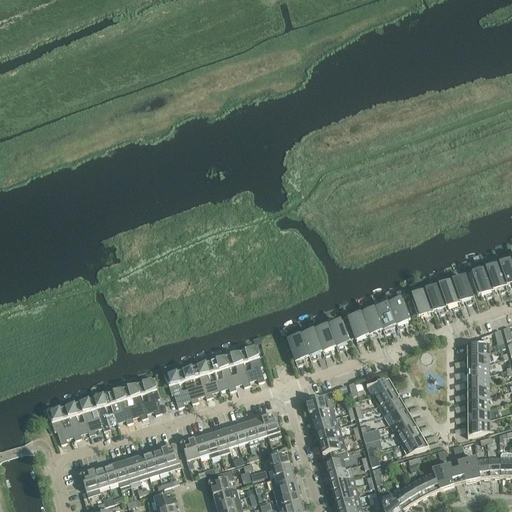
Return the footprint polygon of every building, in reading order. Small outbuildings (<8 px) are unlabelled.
[(511,262),(500,271),(505,287),(506,287),(511,285),(511,287),(511,262)] [(499,267),(486,276),(492,292),(498,290),(500,295),(508,292),(506,287),(505,287),(500,271),(499,267)] [(472,281),(476,290),(478,297),(484,295),(486,300),(494,297),(492,292),(486,276),(485,273),(485,272),(472,281)] [(465,279),(453,288),(459,304),(464,302),(466,307),(474,304),(470,292),(467,283),(465,279)] [(472,281),(467,283),(470,292),(476,290),(472,281)] [(452,284),(440,292),(439,293),(445,309),(451,307),(453,312),(461,309),(459,304),(453,288),(452,284)] [(438,289),(426,297),(431,314),(432,314),(437,312),(439,317),(447,314),(445,309),(439,293),(440,292),(438,289)] [(426,297),(425,294),(412,303),(418,319),(424,316),(426,322),(434,319),(432,314),(431,314),(426,297)] [(403,302),(391,310),(397,326),(396,326),(398,332),(406,329),(404,323),(410,321),(403,302)] [(390,307),(378,315),(377,315),(383,331),(385,337),(393,334),(391,328),(396,326),(397,326),(391,310),(390,307)] [(376,312),(364,320),(369,336),(371,342),(379,339),(377,333),(383,331),(377,315),(378,315),(376,312)] [(364,320),(363,317),(363,316),(350,325),(358,347),(366,344),(364,338),(369,336),(364,320)] [(343,324),(331,332),(332,336),(336,348),(338,354),(346,351),(344,345),(350,343),(343,324)] [(329,328),(317,337),(323,353),(322,353),(324,359),(332,356),(330,350),(336,348),(332,336),(331,332),(330,329),(329,328)] [(503,331),(505,336),(507,343),(511,341),(511,338),(510,329),(503,331)] [(495,335),(499,349),(505,347),(501,332),(495,335)] [(316,333),(304,342),(303,342),(309,358),(311,364),(319,361),(317,355),(322,353),(323,353),(317,337),(316,333)] [(303,342),(304,342),(302,338),(290,347),(297,368),(305,365),(303,360),(309,358),(303,342)] [(467,351),(467,362),(489,356),(489,345),(490,345),(490,344),(484,346),(477,346),(477,347),(467,350),(467,351)] [(258,350),(240,355),(243,365),(244,365),(246,373),(249,385),(250,384),(254,383),(253,379),(256,378),(259,386),(265,384),(261,370),(263,369),(260,360),(258,350)] [(240,355),(226,360),(229,370),(230,370),(232,378),(231,378),(235,389),(236,389),(240,388),(239,383),(242,382),(244,390),(251,388),(250,384),(249,385),(246,373),(244,365),(243,365),(240,355)] [(467,362),(467,373),(469,373),(489,367),(489,356),(467,362)] [(226,360),(212,364),(222,397),(223,397),(221,393),(226,392),(225,388),(228,387),(230,395),(237,393),(236,389),(235,389),(231,378),(232,378),(230,370),(229,370),(226,360)] [(212,364),(197,369),(200,379),(202,387),(203,387),(206,398),(207,402),(214,400),(211,392),(214,391),(216,395),(220,394),(221,398),(222,397),(212,364)] [(467,373),(467,384),(490,378),(489,367),(469,373),(467,373)] [(197,369),(183,373),(186,383),(185,384),(188,392),(189,392),(192,403),(191,403),(193,407),(199,404),(197,397),(200,396),(201,400),(206,398),(203,387),(202,387),(200,379),(197,369)] [(186,383),(183,373),(165,379),(169,389),(172,398),(174,397),(179,411),(185,409),(182,401),(185,400),(187,404),(191,403),(192,403),(189,392),(188,392),(185,384),(186,383)] [(467,384),(468,396),(487,390),(490,389),(490,378),(467,384)] [(156,382),(137,388),(140,398),(141,398),(144,406),(143,406),(147,417),(151,415),(151,411),(154,410),(156,418),(162,416),(158,402),(160,401),(157,393),(156,382)] [(368,390),(373,399),(395,393),(389,383),(379,386),(379,384),(373,388),(367,389),(367,390),(368,390)] [(349,387),(352,399),(359,398),(355,385),(349,387)] [(137,388),(123,392),(126,402),(127,402),(129,410),(132,421),(133,421),(137,420),(136,416),(139,415),(142,423),(148,421),(147,417),(143,406),(144,406),(141,398),(140,398),(137,388)] [(340,390),(343,402),(350,400),(346,388),(340,390)] [(468,400),(468,407),(487,401),(490,401),(490,398),(487,398),(487,390),(468,396),(468,400)] [(123,392),(109,397),(119,430),(120,429),(119,426),(123,424),(122,420),(125,419),(127,427),(134,425),(133,421),(132,421),(129,410),(127,402),(126,402),(123,392)] [(373,399),(379,409),(401,403),(395,393),(373,399)] [(310,416),(333,410),(335,410),(333,402),(327,403),(325,396),(318,398),(319,403),(307,407),(310,416)] [(109,397),(94,401),(98,411),(97,412),(99,420),(100,419),(104,430),(103,431),(104,434),(111,432),(108,424),(111,424),(113,427),(117,426),(118,430),(119,430),(109,397)] [(94,401),(80,406),(83,416),(85,424),(86,424),(89,435),(90,439),(96,437),(94,429),(97,428),(99,432),(103,431),(104,430),(100,419),(99,420),(97,412),(98,411),(94,401)] [(468,407),(468,418),(490,412),(490,409),(487,409),(487,401),(468,407)] [(379,409),(385,418),(405,413),(407,412),(401,403),(379,409)] [(80,406),(66,410),(69,420),(68,421),(71,429),(72,428),(75,439),(74,440),(76,443),(82,441),(80,433),(83,433),(84,437),(89,435),(86,424),(85,424),(83,416),(80,406)] [(69,420),(66,410),(48,416),(52,426),(55,435),(57,434),(62,448),(68,446),(65,438),(68,437),(70,441),(74,440),(75,439),(72,428),(71,429),(68,421),(69,420)] [(313,421),(314,426),(336,420),(333,410),(310,416),(310,417),(313,421)] [(385,418),(390,428),(412,422),(409,416),(407,412),(405,413),(385,418)] [(468,418),(468,429),(490,423),(490,412),(468,418)] [(263,421),(268,438),(269,442),(282,438),(278,426),(275,426),(273,418),(263,421)] [(315,431),(317,436),(339,430),(336,420),(314,426),(312,426),(313,427),(315,431)] [(254,421),(252,422),(258,442),(268,438),(263,421),(256,423),(255,421),(254,421)] [(250,425),(243,427),(249,445),(258,442),(252,422),(251,422),(249,423),(250,425)] [(396,438),(399,437),(418,432),(412,422),(390,428),(396,438)] [(490,423),(468,429),(468,433),(468,440),(495,433),(495,432),(490,433),(490,423)] [(236,427),(233,428),(239,448),(249,445),(243,427),(237,429),(236,427)] [(230,431),(224,433),(229,451),(239,448),(233,428),(231,429),(230,429),(230,431)] [(320,446),(343,439),(340,430),(339,430),(317,436),(315,436),(315,437),(318,440),(320,445),(320,446)] [(400,445),(402,447),(424,441),(418,432),(399,437),(403,443),(400,445)] [(213,434),(219,454),(221,458),(230,455),(229,451),(224,433),(217,435),(217,433),(215,433),(213,434)] [(211,438),(204,440),(210,457),(219,454),(213,434),(211,435),(210,435),(211,438)] [(511,434),(499,438),(499,445),(504,444),(504,441),(508,440),(511,438),(511,434)] [(194,440),(194,443),(200,460),(210,457),(204,440),(198,442),(197,439),(196,440),(194,440)] [(320,446),(320,445),(318,446),(318,447),(321,450),(323,456),(332,453),(334,458),(347,455),(343,439),(320,446)] [(424,441),(402,447),(407,457),(402,458),(429,451),(424,441)] [(200,460),(194,443),(184,446),(187,454),(185,455),(187,464),(200,460)] [(368,455),(368,456),(379,453),(376,443),(369,445),(365,446),(368,455)] [(454,450),(456,460),(465,458),(462,448),(454,450)] [(159,454),(152,456),(159,477),(169,474),(162,453),(162,450),(160,451),(158,452),(159,454)] [(172,450),(162,453),(169,474),(181,470),(177,457),(175,458),(172,450)] [(438,455),(441,465),(449,462),(447,452),(438,455)] [(368,457),(372,470),(380,468),(377,454),(368,457)] [(328,476),(346,472),(343,462),(349,460),(347,455),(334,458),(335,463),(325,466),(327,472),(326,476),(327,477),(328,477),(328,476)] [(139,460),(133,462),(140,483),(149,480),(142,456),(141,457),(139,458),(139,460)] [(143,456),(142,456),(149,480),(159,477),(152,456),(146,458),(145,456),(143,456)] [(269,458),(273,471),(290,466),(287,456),(279,458),(278,456),(269,458)] [(501,459),(501,461),(502,479),(502,480),(511,480),(511,457),(502,457),(501,459)] [(480,482),(477,463),(477,460),(458,465),(462,480),(465,480),(466,484),(466,485),(480,482)] [(501,461),(489,462),(491,481),(495,481),(502,480),(502,479),(501,461)] [(114,468),(119,485),(120,490),(130,487),(130,486),(122,462),(120,463),(119,464),(120,466),(114,468)] [(124,462),(122,462),(130,486),(140,483),(133,462),(127,464),(126,462),(124,462)] [(489,462),(477,463),(480,482),(491,481),(489,462)] [(273,471),(275,481),(293,476),(291,469),(293,469),(293,468),(293,466),(292,465),(290,466),(273,471)] [(416,465),(410,468),(413,474),(418,471),(416,465)] [(432,473),(433,475),(440,492),(441,493),(454,488),(452,483),(455,482),(455,481),(455,482),(451,467),(432,473)] [(105,468),(103,469),(109,488),(119,485),(114,468),(107,470),(106,468),(105,468)] [(388,468),(379,471),(380,477),(390,474),(389,473),(390,473),(389,473),(388,468)] [(101,472),(94,474),(100,491),(109,488),(103,469),(102,469),(100,470),(101,472)] [(346,472),(328,476),(328,477),(330,482),(329,486),(329,487),(331,486),(354,480),(351,470),(346,472)] [(380,477),(379,471),(373,473),(376,483),(381,481),(380,477)] [(211,487),(214,498),(231,493),(228,484),(234,482),(232,473),(218,477),(219,483),(219,485),(211,487)] [(100,491),(94,474),(84,477),(86,486),(84,487),(87,494),(87,495),(100,491)] [(433,475),(423,480),(430,496),(431,498),(437,495),(441,493),(440,492),(433,475)] [(270,482),(273,492),(298,485),(298,484),(297,482),(295,482),(293,476),(275,481),(270,482)] [(332,497),(334,496),(357,490),(354,480),(331,486),(332,492),(332,496),(332,497)] [(423,480),(412,486),(420,501),(421,503),(421,502),(431,498),(430,496),(423,480)] [(273,492),(275,502),(298,496),(296,489),(299,488),(298,486),(298,485),(273,492)] [(412,486),(402,492),(412,508),(418,505),(421,503),(420,501),(412,486)] [(335,507),(336,506),(360,499),(357,490),(334,496),(335,501),(335,506),(335,507)] [(214,507),(214,508),(240,501),(237,491),(231,493),(214,498),(215,504),(213,505),(213,506),(214,507)] [(402,492),(392,498),(402,511),(406,511),(409,510),(412,508),(402,492)] [(278,511),(283,510),(303,505),(303,503),(302,501),(300,502),(298,496),(275,502),(278,511)] [(255,497),(249,499),(252,508),(257,507),(256,503),(255,497)] [(154,501),(157,511),(162,511),(175,509),(172,498),(164,500),(163,498),(154,501)] [(402,511),(392,498),(381,502),(383,511),(402,511)] [(352,511),(362,509),(360,499),(336,506),(338,511),(337,511),(352,511)] [(104,505),(105,510),(115,507),(113,501),(103,504),(104,505)] [(217,511),(238,511),(242,511),(240,501),(214,508),(215,510),(215,511),(217,511)] [(139,502),(131,504),(133,510),(141,508),(139,502)]
